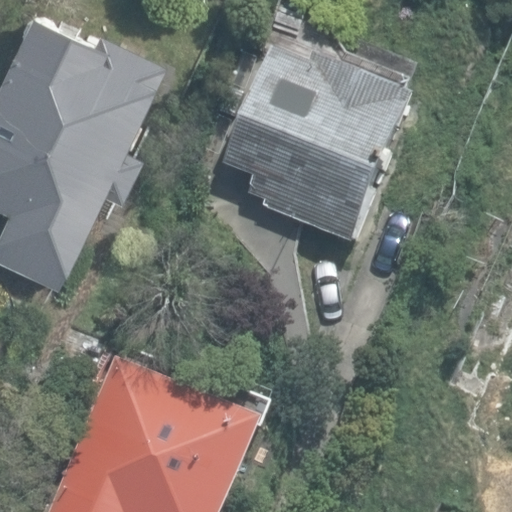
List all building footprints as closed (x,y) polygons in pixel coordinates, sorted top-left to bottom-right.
[(0,258),(59,284),(105,188),(122,194),(145,146),(143,144),(151,124),(136,118),(167,52),(100,19),(95,29),(33,2),(0,73),(0,204),(10,210),(0,232),(0,258)] [(320,59),(277,42),(228,161),(258,173),(250,191),(268,198),(266,203),(354,239),(356,236),(360,238),(381,188),(376,187),(416,89),(323,51),(320,59)] [(511,275),(465,359),(511,384),(511,275)] [(225,511),(268,412),(118,352),(48,511),(225,511)] [(511,398),(456,371),(428,428),(511,469),(511,398)]
